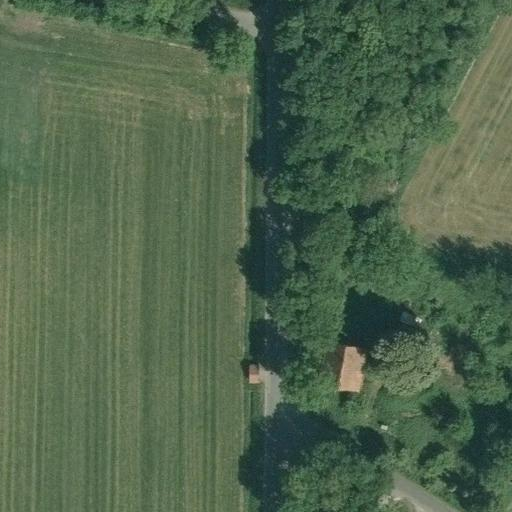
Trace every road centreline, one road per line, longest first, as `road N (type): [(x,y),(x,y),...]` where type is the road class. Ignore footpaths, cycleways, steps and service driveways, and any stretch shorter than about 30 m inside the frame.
road 1 (unclassified): [(280,410),(280,29)]
road 2 (unclassified): [(280,410),(438,511)]
road 3 (unclassified): [(129,0),(280,29)]
